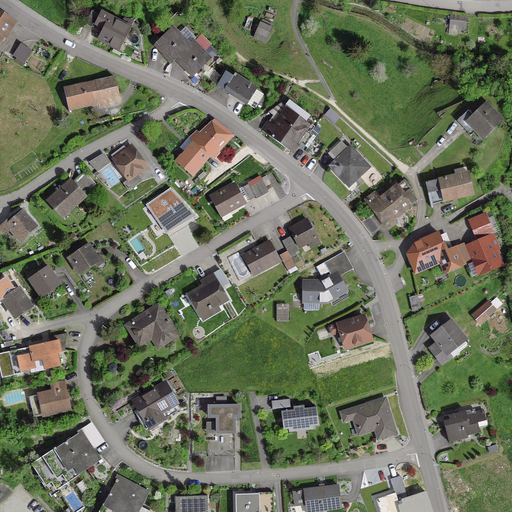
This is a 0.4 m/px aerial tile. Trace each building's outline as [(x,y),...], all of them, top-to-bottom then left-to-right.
[(14,24),(15,22),(0,11),(0,38),(12,22),(14,24)] [(91,11),(84,24),(91,27),(93,23),(97,15),(91,11)] [(121,24),(100,14),(95,24),(104,28),(98,39),(118,49),(129,29),(129,28),(132,21),(123,19),(121,24)] [(465,31),(466,18),(450,16),(449,29),(465,31)] [(253,38),(264,43),(271,28),(259,24),(253,38)] [(167,54),(174,61),(175,59),(193,41),(195,39),(184,28),(178,34),(172,27),(154,45),(165,56),(167,54)] [(193,41),(175,59),(186,70),(188,68),(194,75),(210,59),(193,41)] [(14,52),(24,62),(33,53),(23,43),(14,52)] [(225,72),(216,86),(224,91),(226,88),(232,91),(230,95),(246,105),(246,104),(254,108),(261,97),(260,94),(252,89),(255,85),(245,78),(243,81),(234,74),(232,77),(225,72)] [(118,97),(114,78),(63,89),(69,113),(70,112),(69,108),(118,97)] [(268,123),(267,122),(261,131),(291,153),(291,152),(289,150),(307,126),(309,127),(310,126),(305,123),(309,117),(288,102),(284,108),(279,104),(268,112),(273,116),(268,123)] [(467,111),(457,121),(470,135),(475,130),(482,138),(500,121),(485,104),(472,117),(467,111)] [(232,138),(233,136),(213,122),(212,123),(213,123),(192,141),(194,142),(207,153),(207,154),(211,157),(230,136),(232,138)] [(197,166),(201,161),(207,154),(207,153),(194,142),(181,156),(180,156),(175,162),(192,176),(199,167),(197,166)] [(329,152),(336,160),(330,166),(341,178),(345,174),(352,182),(367,168),(349,148),(348,149),(340,142),(329,152)] [(136,174),(145,167),(131,147),(113,160),(128,180),(123,184),(128,191),(141,181),(136,174)] [(313,157),(307,152),(299,163),(305,167),(313,157)] [(424,183),(430,208),(432,207),(431,204),(472,195),(467,173),(424,183)] [(85,174),(73,185),(70,182),(48,202),(61,217),(70,209),(68,207),(74,202),(75,204),(83,196),(95,185),(85,174)] [(265,176),(260,179),(265,187),(270,184),(265,176)] [(241,188),(248,201),(254,197),(255,199),(268,193),(259,178),(247,185),(247,184),(241,188)] [(374,213),(384,226),(385,227),(386,226),(384,224),(392,218),(416,200),(409,191),(410,190),(404,181),(396,187),(394,184),(390,187),(392,190),(379,199),(377,196),(370,202),(369,201),(368,202),(369,203),(367,204),(374,213)] [(232,185),(211,197),(219,209),(225,206),(229,212),(243,204),(232,185)] [(196,215),(170,188),(146,204),(166,233),(196,215)] [(19,241),(35,227),(21,211),(11,221),(9,219),(3,224),(19,241)] [(470,222),(473,230),(487,224),(484,216),(470,222)] [(306,220),(289,230),(298,247),(316,238),(306,220)] [(365,220),(361,223),(370,236),(374,233),(365,220)] [(491,232),(487,224),(473,230),(477,238),(491,232)] [(438,234),(414,244),(407,255),(412,268),(423,264),(425,267),(440,261),(444,272),(469,261),(462,246),(446,252),(438,234)] [(298,252),(290,237),(281,241),(287,253),(289,257),(298,252)] [(500,265),(489,237),(467,246),(478,274),(500,265)] [(262,270),(277,262),(267,243),(244,255),(251,268),(259,264),(262,270)] [(78,274),(98,261),(91,251),(89,252),(85,247),(68,258),(78,274)] [(289,257),(287,253),(281,257),(289,272),(296,269),(289,257)] [(330,260),(323,263),(328,271),(334,267),(330,260)] [(41,296),(58,284),(47,268),(29,280),(41,296)] [(345,291),(335,274),(320,282),(303,282),(303,302),(326,302),(345,291)] [(208,285),(204,288),(202,287),(200,287),(199,288),(198,289),(187,296),(199,316),(227,299),(212,275),(205,279),(208,285)] [(2,299),(15,318),(30,308),(17,288),(10,293),(5,286),(0,289),(0,300),(0,301),(2,299)] [(478,324),(494,309),(498,305),(495,300),(490,304),(488,302),(472,316),(478,324)] [(158,306),(126,326),(139,345),(158,332),(165,343),(177,335),(158,306)] [(345,348),(370,340),(363,316),(329,327),(331,335),(339,332),(345,348)] [(463,339),(450,323),(433,336),(438,342),(429,349),(441,364),(450,357),(452,358),(459,352),(454,346),(463,339)] [(64,351),(64,349),(66,333),(48,337),(50,343),(29,347),(31,354),(17,357),(20,371),(30,369),(30,372),(38,370),(37,367),(43,365),(44,369),(59,366),(56,352),(64,351)] [(20,373),(20,371),(17,357),(31,354),(29,347),(0,353),(0,367),(2,377),(20,373)] [(64,389),(65,389),(62,375),(57,377),(58,382),(50,384),(51,391),(38,394),(40,405),(31,407),(34,417),(69,410),(64,389)] [(133,402),(149,428),(179,410),(164,383),(133,402)] [(289,407),(289,399),(270,402),(271,409),(289,407)] [(378,438),(394,433),(383,400),(351,411),(354,419),(352,420),(354,427),(356,427),(358,433),(375,428),(378,438)] [(216,417),(216,433),(234,433),(233,417),(238,417),(238,406),(208,406),(208,417),(216,417)] [(293,407),(293,410),(280,411),(281,419),(283,418),(284,422),(282,422),(282,430),(296,428),(296,426),(304,425),(304,427),(318,425),(317,418),(315,419),(314,415),(316,415),(316,407),(303,409),(303,406),(293,407)] [(443,422),(448,443),(467,438),(466,436),(479,432),(473,409),(448,416),(449,420),(443,422)] [(99,432),(92,422),(82,429),(88,439),(99,432)] [(83,432),(71,440),(89,467),(101,460),(83,432)] [(105,442),(99,432),(88,439),(95,449),(105,442)] [(78,474),(89,467),(71,440),(67,443),(66,441),(59,446),(60,447),(78,474)] [(78,474),(60,447),(59,446),(55,448),(54,447),(53,448),(53,449),(31,464),(38,476),(44,472),(56,489),(78,474)] [(431,511),(425,492),(406,498),(399,476),(389,480),(400,511),(431,511)] [(116,483),(113,488),(142,504),(149,492),(122,478),(120,482),(116,480),(114,482),(116,483)] [(321,511),(321,510),(340,508),(337,486),(303,490),(305,511),(321,511)] [(142,504),(113,488),(111,493),(109,492),(105,499),(107,500),(129,511),(137,511),(142,504)] [(272,511),(272,495),(258,496),(258,494),(235,495),(235,511),(272,511)] [(174,502),(174,510),(207,509),(207,496),(177,497),(177,502),(174,502)] [(129,511),(107,500),(105,499),(98,511),(129,511)]
